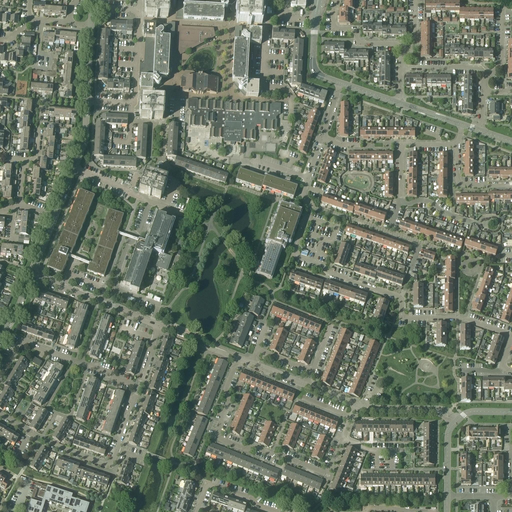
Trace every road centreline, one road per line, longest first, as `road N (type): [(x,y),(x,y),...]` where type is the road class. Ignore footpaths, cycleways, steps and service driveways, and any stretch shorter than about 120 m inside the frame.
road 1 (residential): [(238,357),(214,436),(324,473),(342,438)]
road 2 (residential): [(0,415),(110,467),(137,385)]
road 3 (residential): [(400,298),(294,254),(309,207),(306,178)]
road 4 (residential): [(503,367),(509,334),(456,318),(400,318),(400,298)]
road 5 (residential): [(137,385),(18,341),(0,373)]
road 6 (residential): [(290,119),(285,89),(263,87),(266,20),(283,17)]
